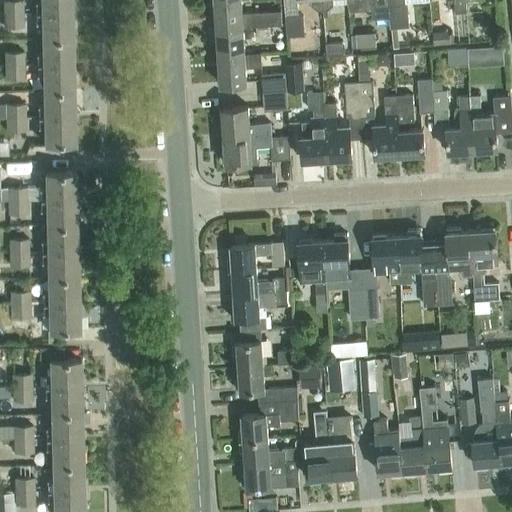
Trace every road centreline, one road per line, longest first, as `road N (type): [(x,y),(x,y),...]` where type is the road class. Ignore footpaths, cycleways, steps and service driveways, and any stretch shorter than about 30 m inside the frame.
road 1 (residential): [(184,205),(511,186)]
road 2 (tertiary): [(199,511),(184,205)]
road 3 (tertiary): [(184,205),(167,0)]
